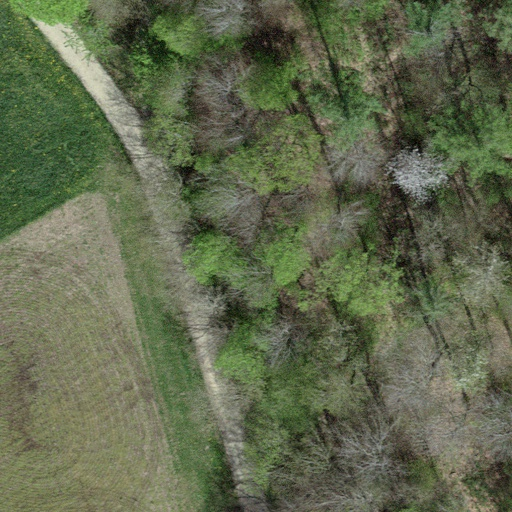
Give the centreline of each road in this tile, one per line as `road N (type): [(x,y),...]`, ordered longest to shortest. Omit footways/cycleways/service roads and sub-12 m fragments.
road 1 (track): [(123,114),(245,511)]
road 2 (track): [(236,0),(123,114)]
road 3 (track): [(19,0),(123,114)]
